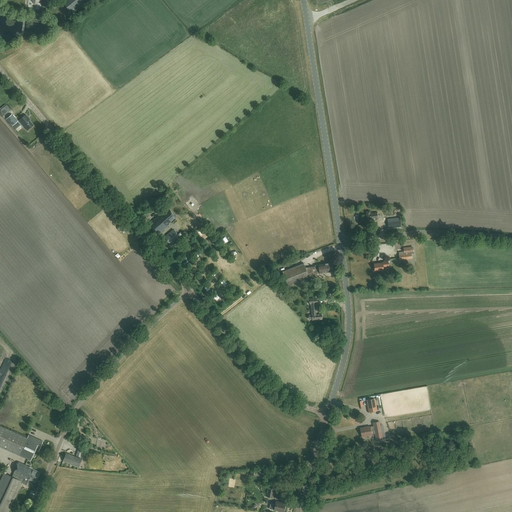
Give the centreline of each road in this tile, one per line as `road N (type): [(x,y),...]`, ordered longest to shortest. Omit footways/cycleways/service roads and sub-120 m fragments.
road 1 (unclassified): [(189,289),(0,68)]
road 2 (unclassified): [(30,511),(74,411),(189,289)]
road 3 (tertiary): [(341,243),(303,0)]
road 4 (unclassified): [(328,415),(274,392),(189,289)]
road 5 (tertiary): [(328,415),(347,339),(341,243)]
road 6 (unclassified): [(511,237),(427,232),(341,243)]
